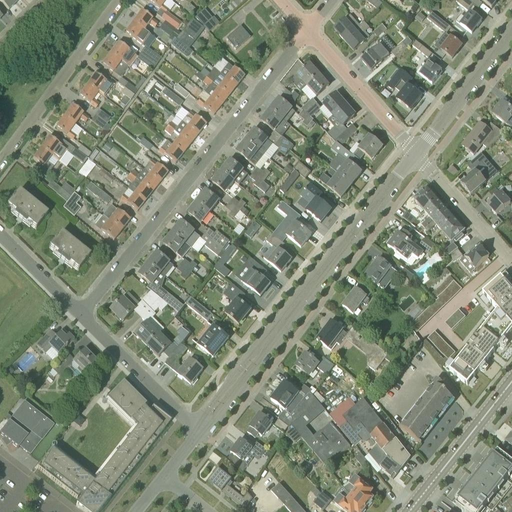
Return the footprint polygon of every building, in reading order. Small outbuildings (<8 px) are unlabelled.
[(19,1),(17,0),(0,0),(0,1),(9,11),(19,1)] [(167,0),(150,0),(149,3),(160,10),(166,14),(166,13),(169,10),(163,6),(167,0)] [(378,11),(383,5),(377,0),(367,0),(366,1),(378,11)] [(474,5),(470,2),(466,0),(461,0),(458,4),(468,12),(474,5)] [(466,0),(470,2),(471,0),(479,0),(492,9),(499,0),(466,0)] [(184,10),(185,11),(192,16),(197,10),(190,5),(189,5),(184,10)] [(166,13),(166,14),(160,10),(156,15),(177,30),(181,24),(166,13)] [(155,28),(158,24),(142,12),(134,23),(145,31),(150,24),(155,28)] [(409,13),(403,16),(406,23),(412,20),(409,13)] [(460,25),(472,35),(482,22),(470,13),(465,19),(461,16),(456,22),(460,25)] [(420,24),(425,18),(420,14),(415,20),(420,24)] [(428,20),(446,35),(451,28),(432,14),(428,20)] [(275,35),(287,25),(281,17),(269,27),(275,35)] [(335,30),(344,41),(360,27),(351,17),(347,20),(346,20),(335,30)] [(214,18),(204,27),(209,33),(219,24),(214,18)] [(203,27),(201,25),(193,19),(176,40),(187,48),(188,48),(190,49),(196,42),(194,40),(203,27)] [(170,36),(175,30),(175,29),(165,21),(159,29),(170,37),(170,36)] [(126,34),(142,45),(150,35),(144,31),(145,31),(134,23),(126,34)] [(365,23),(360,27),(344,41),(354,52),(366,42),(370,38),(366,33),(370,29),(365,23)] [(378,38),(387,30),(383,26),(374,33),(378,38)] [(236,50),(250,38),(241,27),(227,39),(236,50)] [(175,30),(170,36),(175,40),(180,33),(175,30)] [(441,50),(452,60),(462,47),(450,38),(446,35),(437,47),(441,50)] [(408,38),(402,43),(406,48),(412,43),(408,38)] [(184,53),(187,48),(176,40),(173,44),(184,53)] [(429,60),(433,55),(416,42),(413,47),(429,60)] [(396,58),(407,48),(406,48),(402,43),(391,53),(396,58)] [(111,54),(127,66),(135,56),(119,44),(111,54)] [(145,48),(142,53),(157,64),(161,59),(148,49),(146,47),(145,48)] [(374,51),(373,51),(362,61),(372,72),(383,62),(384,62),(388,58),(378,47),(374,51)] [(155,67),(157,64),(142,53),(138,58),(137,59),(153,70),(155,67)] [(124,74),(129,67),(127,66),(111,54),(103,65),(119,78),(122,74),(124,74)] [(424,70),(420,75),(433,85),(443,73),(429,62),(423,69),(424,70)] [(226,79),(236,87),(244,77),(234,70),(234,69),(228,65),(221,74),(226,78),(226,79)] [(307,87),(319,76),(310,65),(297,77),(291,82),(296,87),(302,82),(307,87)] [(412,112),(423,98),(409,86),(414,80),(401,70),(388,87),(394,92),(396,89),(402,93),(397,100),(412,112)] [(212,84),(206,79),(198,73),(195,77),(209,88),(212,84)] [(96,75),(88,86),(99,94),(103,87),(109,91),(112,87),(96,75)] [(210,75),(206,79),(212,84),(216,79),(210,75)] [(319,76),(307,87),(317,98),(329,87),(319,76)] [(226,79),(218,89),(229,97),(236,87),(226,79)] [(163,90),(152,82),(145,92),(148,95),(154,89),(160,93),(163,90)] [(129,84),(125,88),(135,95),(138,91),(129,84)] [(94,100),(99,94),(88,86),(80,97),(96,109),(99,105),(94,100)] [(189,95),(180,87),(178,86),(174,90),(186,99),(189,95)] [(124,96),(130,100),(130,101),(134,96),(124,89),(124,88),(120,94),(121,94),(124,96)] [(180,107),(183,102),(170,92),(169,93),(164,89),(161,93),(180,107)] [(211,99),(221,106),(229,97),(218,89),(211,99)] [(287,90),(283,96),(294,104),(300,96),(295,92),(293,95),(287,90)] [(323,107),(332,117),(346,105),(337,95),(323,107)] [(197,104),(214,116),(221,106),(211,99),(207,104),(200,100),(197,104)] [(295,111),(279,99),(271,110),(286,123),(295,111)] [(301,110),(303,112),(306,114),(317,104),(313,99),(301,110)] [(511,109),(502,102),(493,115),(511,129),(511,128),(511,109)] [(317,104),(306,114),(311,118),(322,109),(317,104)] [(328,120),(329,121),(335,128),(327,134),(335,142),(347,130),(344,126),(355,116),(346,105),(332,117),(328,120)] [(73,106),(65,117),(76,125),(80,119),(86,123),(89,118),(73,106)] [(271,110),(262,122),(281,137),(286,131),(282,128),(286,123),(271,110)] [(306,114),(303,112),(299,117),(305,121),(303,124),(307,127),(312,122),(314,120),(311,118),(306,114)] [(188,127),(187,127),(198,135),(205,125),(189,113),(181,122),(188,127)] [(96,116),(95,116),(92,121),(107,133),(111,128),(96,116)] [(76,125),(65,117),(57,128),(73,140),(76,136),(71,132),(76,125)] [(169,127),(174,132),(177,128),(172,123),(169,127)] [(487,149),(504,134),(491,124),(487,129),(480,124),(463,147),(474,156),(482,145),(487,149)] [(335,142),(336,142),(341,147),(358,132),(353,126),(347,130),(335,142)] [(174,132),(169,127),(165,132),(171,136),(174,132)] [(198,135),(187,127),(180,137),(190,145),(198,135)] [(255,130),(246,141),(265,156),(274,145),(255,130)] [(180,137),(173,146),(173,147),(183,154),(190,145),(180,137)] [(282,137),(278,142),(289,151),(293,146),(282,137)] [(360,162),(366,155),(372,161),(383,148),(370,137),(361,147),(357,144),(350,153),(349,152),(349,153),(360,162)] [(66,150),(50,138),(42,149),(53,157),(58,161),(66,150)] [(142,141),(140,144),(149,151),(153,146),(143,139),(142,141)] [(246,141),(237,152),(256,167),(265,156),(246,141)] [(173,147),(173,146),(167,142),(159,152),(175,165),(183,154),(173,147)] [(286,155),(289,151),(278,142),(275,146),(286,155)] [(102,149),(108,153),(112,148),(107,144),(102,149)] [(82,146),(78,151),(88,158),(91,152),(82,146)] [(88,158),(78,151),(74,148),(70,153),(83,162),(81,163),(83,164),(88,158)] [(42,149),(34,160),(39,164),(35,169),(47,178),(55,168),(48,163),(53,157),(42,149)] [(476,168),(489,182),(499,173),(482,154),(468,166),(472,171),(476,168)] [(343,168),(337,175),(352,186),(362,173),(348,162),(340,155),(335,161),(343,168)] [(89,161),(79,173),(86,179),(96,166),(89,161)] [(144,171),(160,184),(168,174),(152,161),(144,171)] [(248,175),(244,172),(230,161),(221,172),(235,183),(239,186),(248,175)] [(306,180),(311,173),(299,163),(294,170),(295,172),(301,176),(306,180)] [(283,170),(289,174),(293,169),(288,165),(283,170)] [(458,173),(452,166),(447,171),(454,178),(458,173)] [(265,182),(271,174),(266,170),(264,172),(258,168),(254,173),(265,182)] [(133,171),(130,175),(152,193),(160,184),(144,171),(143,170),(139,176),(133,171)] [(103,171),(99,175),(111,184),(114,179),(103,171)] [(235,183),(221,172),(213,183),(227,194),(235,183)] [(301,176),(295,172),(280,191),(285,195),(301,176)] [(471,196),(473,195),(486,183),(481,177),(476,172),(461,185),(469,193),(471,196)] [(256,182),(254,185),(259,189),(262,191),(268,184),(265,182),(254,173),(250,178),(256,182)] [(134,194),(145,202),(152,193),(130,175),(127,180),(133,184),(128,189),(134,194)] [(342,199),(352,186),(337,175),(332,181),(324,175),(320,181),(328,187),(327,187),(342,199)] [(85,194),(90,187),(84,183),(79,189),(85,194)] [(331,211),(318,201),(323,194),(311,184),(300,197),(311,205),(306,212),(321,224),(331,211)] [(61,189),(57,195),(67,203),(71,197),(61,189)] [(414,201),(424,213),(438,201),(439,201),(438,197),(437,196),(433,194),(433,195),(428,189),(425,192),(423,190),(415,196),(417,199),(414,201)] [(488,206),(493,210),(497,216),(511,203),(502,193),(499,195),(495,190),(482,202),(486,207),(488,206)] [(107,205),(112,199),(101,191),(97,197),(107,205)] [(36,230),(48,215),(19,192),(7,207),(19,217),(18,219),(22,222),(24,220),(36,230)] [(211,214),(220,202),(206,192),(197,203),(211,214)] [(74,194),(71,197),(67,203),(62,209),(74,218),(81,209),(76,205),(80,199),(74,194)] [(145,202),(134,194),(130,200),(124,196),(121,200),(137,212),(145,202)] [(230,203),(241,212),(243,209),(247,205),(241,200),(240,203),(234,198),(230,203)] [(443,207),(438,201),(424,213),(429,219),(422,225),(425,229),(448,209),(444,205),(443,207)] [(189,214),(202,224),(211,214),(197,203),(189,214)] [(241,212),(230,203),(226,208),(232,213),(229,216),(235,220),(240,213),(241,212)] [(288,218),(294,211),(283,203),(278,210),(288,218)] [(114,215),(109,221),(122,231),(130,221),(111,206),(108,210),(114,215)] [(249,213),(243,209),(241,212),(240,213),(243,215),(245,216),(246,217),(249,213)] [(436,226),(441,232),(455,220),(450,215),(452,213),(448,209),(425,229),(428,233),(436,226)] [(403,218),(412,225),(417,220),(407,212),(403,218)] [(94,227),(114,242),(122,231),(109,221),(102,216),(94,227)] [(455,220),(441,232),(452,245),(455,242),(457,243),(464,237),(462,235),(465,232),(460,226),(461,226),(460,222),(460,221),(456,220),(455,220)] [(173,233),(191,247),(192,249),(201,238),(195,233),(182,222),(173,233)] [(312,236),(295,223),(285,235),(301,248),(312,236)] [(249,230),(255,236),(261,229),(254,224),(249,230)] [(205,234),(224,249),(228,245),(230,241),(217,231),(215,234),(209,229),(205,234)] [(79,271),(90,257),(61,233),(50,248),(62,258),(60,260),(65,264),(66,261),(79,271)] [(191,247),(173,233),(164,244),(178,255),(182,258),(191,247)] [(412,239),(405,233),(402,237),(398,234),(388,247),(404,259),(408,262),(414,255),(419,259),(424,254),(413,245),(410,243),(412,239)] [(205,246),(218,256),(222,260),(228,252),(224,249),(205,234),(201,239),(207,244),(205,246)] [(264,258),(281,273),(292,260),(280,251),(285,245),(272,235),(266,242),(273,247),(264,258)] [(430,257),(437,247),(425,238),(418,248),(430,257)] [(445,252),(450,258),(459,251),(454,245),(445,252)] [(490,258),(481,248),(473,255),(471,253),(461,262),(472,274),(490,258)] [(396,254),(391,251),(387,256),(391,260),(396,254)] [(463,257),(459,251),(450,258),(454,264),(463,257)] [(149,264),(161,274),(166,278),(174,267),(170,263),(157,253),(149,264)] [(252,270),(247,275),(242,282),(262,298),(272,286),(258,275),(263,269),(251,259),(245,265),(252,270)] [(181,265),(192,274),(198,266),(193,262),(191,264),(185,260),(181,265)] [(398,274),(392,270),(379,260),(366,277),(379,287),(381,288),(388,278),(392,281),(398,274)] [(152,292),(160,298),(168,304),(174,297),(169,293),(167,295),(153,284),(161,274),(149,264),(140,275),(151,284),(147,288),(152,292)] [(192,274),(181,265),(177,270),(183,274),(181,277),(186,281),(192,274)] [(225,270),(219,265),(215,270),(221,275),(225,270)] [(415,277),(404,269),(399,275),(410,284),(415,277)] [(423,287),(427,291),(449,273),(445,269),(423,287)] [(436,298),(454,281),(449,277),(431,295),(435,299),(436,298)] [(468,387),(511,330),(511,290),(501,278),(483,295),(498,312),(450,372),(468,387)] [(234,304),(225,314),(239,325),(251,311),(241,302),(246,296),(232,285),(224,295),(234,304)] [(343,307),(354,315),(363,304),(366,306),(370,301),(367,298),(356,290),(343,307)] [(145,304),(150,309),(160,298),(152,292),(147,296),(151,299),(145,304)] [(112,311),(123,322),(136,310),(124,298),(112,311)] [(154,313),(159,308),(163,312),(169,305),(168,304),(160,298),(150,309),(154,313)] [(209,323),(214,316),(192,298),(186,304),(209,323)] [(419,306),(409,314),(415,320),(424,311),(419,306)] [(445,323),(453,330),(466,317),(459,310),(445,323)] [(412,318),(407,324),(410,327),(415,321),(412,318)] [(136,335),(148,347),(161,334),(149,322),(136,335)] [(340,346),(348,335),(343,331),(331,322),(317,341),(332,352),(338,344),(340,346)] [(199,346),(214,358),(229,339),(214,327),(199,346)] [(353,328),(348,333),(358,340),(355,344),(376,360),(370,368),(376,372),(389,355),(353,328)] [(370,329),(364,334),(369,339),(375,334),(370,329)] [(58,355),(73,340),(63,330),(54,339),(48,334),(36,346),(45,355),(51,348),(58,355)] [(161,334),(148,347),(159,358),(172,345),(161,334)] [(441,368),(448,361),(445,358),(444,360),(426,341),(423,344),(441,368)] [(398,349),(393,356),(399,361),(404,354),(398,349)] [(78,369),(83,375),(81,378),(81,382),(84,385),(95,374),(90,370),(97,363),(85,351),(74,362),(75,362),(74,363),(74,367),(76,369),(78,369)] [(180,358),(174,353),(166,364),(178,374),(191,385),(203,370),(191,360),(184,368),(177,363),(180,358)] [(323,358),(319,364),(306,355),(296,368),(311,378),(318,369),(327,376),(335,367),(332,365),(326,360),(323,358)] [(53,370),(58,375),(72,361),(67,356),(53,370)] [(329,356),(326,360),(332,365),(335,361),(329,356)] [(435,385),(401,429),(422,445),(456,402),(442,391),(445,386),(437,380),(433,384),(435,385)] [(271,401),(286,412),(279,420),(289,427),(290,428),(292,426),(307,444),(327,468),(352,448),(319,409),(322,406),(311,393),(313,392),(304,386),(299,394),(285,383),(271,401)] [(372,384),(367,389),(372,395),(378,390),(372,384)] [(71,495),(74,491),(82,498),(76,506),(82,511),(100,511),(110,500),(106,497),(110,492),(114,495),(126,480),(122,477),(130,467),(134,469),(140,461),(137,458),(140,454),(144,456),(156,441),(153,438),(156,433),(160,436),(166,428),(163,425),(167,420),(152,408),(148,414),(139,405),(142,401),(128,387),(125,391),(119,386),(106,399),(131,423),(136,418),(141,422),(92,486),(89,483),(91,481),(51,450),(40,465),(45,469),(42,473),(50,479),(53,475),(58,479),(55,483),(71,495)] [(370,437),(388,458),(392,463),(402,470),(410,459),(380,419),(364,399),(343,417),(346,421),(342,425),(343,427),(348,423),(354,430),(361,424),(365,430),(371,436),(370,437)] [(0,433),(0,434),(15,445),(19,449),(20,447),(31,455),(43,440),(42,439),(52,427),(24,405),(14,417),(13,418),(8,414),(5,418),(9,422),(0,433)] [(250,428),(251,429),(247,433),(255,439),(259,435),(263,438),(273,425),(260,415),(250,428)] [(284,434),(289,427),(279,420),(274,427),(284,434)] [(361,424),(354,430),(348,423),(343,427),(340,429),(344,434),(355,447),(361,442),(357,436),(365,430),(361,424)] [(307,444),(292,426),(285,435),(296,444),(298,442),(303,448),(307,444)] [(257,443),(253,449),(241,440),(231,453),(248,466),(254,458),(259,461),(263,456),(266,451),(267,451),(257,443)] [(271,455),(266,451),(263,456),(268,460),(271,455)] [(460,495),(454,503),(446,497),(453,503),(455,505),(463,511),(491,511),(493,511),(511,487),(511,460),(504,454),(504,455),(511,461),(511,463),(497,452),(496,452),(495,451),(488,459),(490,460),(482,470),(481,469),(468,485),(469,486),(461,496),(460,495)] [(363,469),(363,468),(369,463),(361,454),(354,459),(363,469)] [(380,457),(376,462),(382,469),(381,469),(386,473),(386,474),(391,478),(395,474),(397,476),(402,470),(392,463),(388,458),(385,461),(380,457)] [(245,510),(253,499),(248,494),(244,499),(227,486),(232,480),(219,469),(209,482),(245,510)] [(373,492),(355,478),(349,485),(344,489),(347,492),(367,508),(373,499),(369,496),(373,492)] [(305,511),(280,485),(271,492),(289,511),(305,511)] [(317,498),(321,494),(315,488),(311,492),(317,498)] [(363,511),(367,508),(347,492),(344,489),(346,493),(341,497),(340,496),(335,504),(345,511),(363,511)] [(322,493),(318,498),(328,507),(332,502),(322,493)] [(328,507),(318,498),(314,504),(324,511),(328,507)]
